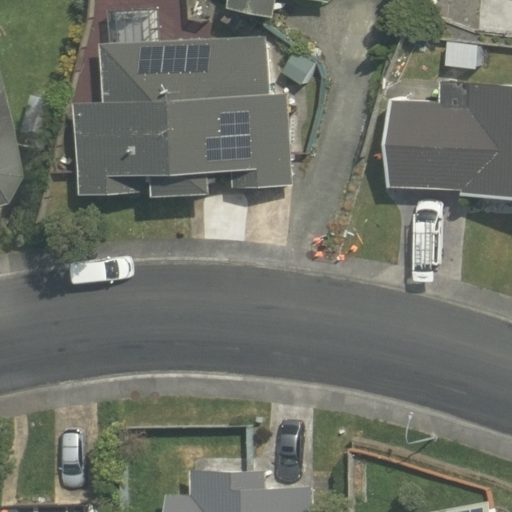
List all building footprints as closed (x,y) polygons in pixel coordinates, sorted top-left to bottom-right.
[(252,0),(253,2),(301,11),(303,0),(252,0)] [(234,185),(306,181),(301,90),(283,91),(281,33),(117,42),(120,98),(91,100),(95,191),(174,187),(174,192),(235,189),(234,185)] [(458,99),(409,97),(405,181),(475,184),(475,190),(511,191),(511,76),(459,74),(458,99)] [(19,174),(0,95),(0,201),(2,201),(19,174)] [(207,489),(181,489),(181,511),(326,511),(326,481),(283,481),(283,464),(207,464),(207,489)] [(508,511),(506,493),(407,511),(508,511)] [(105,511),(106,497),(10,498),(9,511),(105,511)]
